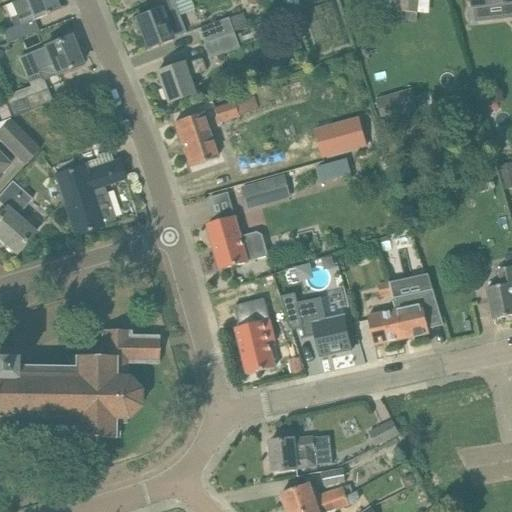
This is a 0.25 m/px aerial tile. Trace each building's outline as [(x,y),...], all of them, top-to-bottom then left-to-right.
[(55,0),(18,0),(11,3),(21,26),(59,10),(55,0)] [(417,0),(402,0),(402,21),(416,22),(417,0)] [(160,9),(136,18),(147,48),(186,34),(174,4),(160,9)] [(203,43),(233,32),(247,27),(242,13),(228,18),(198,29),(203,43)] [(15,26),(4,30),(8,42),(19,38),(15,26)] [(239,48),(233,32),(203,43),(209,59),(239,48)] [(18,57),(30,85),(42,80),(57,74),(57,75),(82,65),(70,36),(18,57)] [(302,51),(297,36),(281,41),(286,56),(302,51)] [(183,64),(157,73),(168,103),(193,94),(188,78),(206,71),(202,58),(183,65),(183,64)] [(53,105),(46,89),(7,103),(13,119),(53,105)] [(214,109),(219,123),(238,117),(238,115),(258,109),(254,95),(214,109)] [(283,150),(307,144),(299,109),(275,114),(283,150)] [(218,158),(208,131),(202,113),(175,122),(190,167),(218,158)] [(369,146),(360,116),(315,129),(324,159),(369,146)] [(40,149),(9,120),(0,123),(0,178),(1,177),(1,176),(12,165),(0,153),(0,142),(24,166),(40,149)] [(326,165),(330,180),(352,174),(347,158),(326,165)] [(125,179),(118,160),(86,171),(84,165),(55,174),(75,236),(104,226),(103,225),(100,215),(92,190),(125,179)] [(511,162),(500,165),(505,190),(511,188),(511,162)] [(289,189),(285,175),(258,183),(262,197),(289,189)] [(12,181),(0,194),(0,204),(5,209),(0,214),(0,240),(16,255),(36,232),(17,216),(32,199),(12,181)] [(208,195),(211,211),(231,208),(228,192),(208,195)] [(208,224),(221,270),(248,262),(269,256),(263,235),(258,232),(241,236),(235,217),(208,224)] [(511,265),(500,269),(503,285),(488,288),(494,319),(511,315),(511,265)] [(395,295),(391,282),(379,284),(381,298),(395,295)] [(240,291),(242,299),(251,297),(250,289),(240,291)] [(395,310),(402,339),(430,333),(427,322),(442,318),(434,289),(392,299),(395,310)] [(322,294),(325,315),(342,313),(339,291),(322,294)] [(323,358),(356,350),(347,316),(326,321),(321,301),(294,308),(302,343),(318,339),(323,358)] [(402,339),(395,310),(368,316),(375,345),(402,339)] [(276,367),(265,321),(236,328),(248,374),(276,367)] [(0,426),(10,427),(69,427),(69,437),(73,437),(73,438),(115,439),(115,438),(119,438),(120,423),(127,423),(127,419),(128,419),(140,407),(141,390),(128,377),(127,377),(127,363),(159,364),(159,336),(131,335),(131,330),(101,330),(101,357),(74,356),(74,357),(70,357),(70,367),(15,366),(15,360),(0,359),(0,426)] [(511,430),(511,388),(494,392),(502,432),(511,430)] [(476,395),(484,436),(502,432),(494,392),(476,395)] [(467,439),(484,436),(476,395),(459,399),(467,439)] [(459,399),(441,402),(449,443),(467,439),(459,399)] [(449,443),(441,402),(422,406),(430,446),(449,443)] [(393,420),(370,431),(378,445),(400,434),(393,420)] [(294,438),(271,441),(274,472),(318,466),(317,465),(334,463),(331,435),(295,439),(294,438)] [(500,453),(488,455),(490,462),(501,460),(500,453)] [(490,462),(488,455),(477,458),(478,464),(490,462)] [(453,462),(454,469),(466,467),(464,460),(453,462)] [(454,469),(453,462),(442,465),(443,471),(454,469)] [(281,494),(288,511),(302,511),(354,495),(354,493),(357,491),(350,473),(345,475),(343,468),(322,473),(325,487),(326,486),(328,492),(315,497),(310,484),(281,494)] [(413,473),(402,479),(407,490),(419,484),(413,473)] [(354,495),(302,511),(335,511),(336,511),(351,506),(350,505),(357,502),(354,495)]
